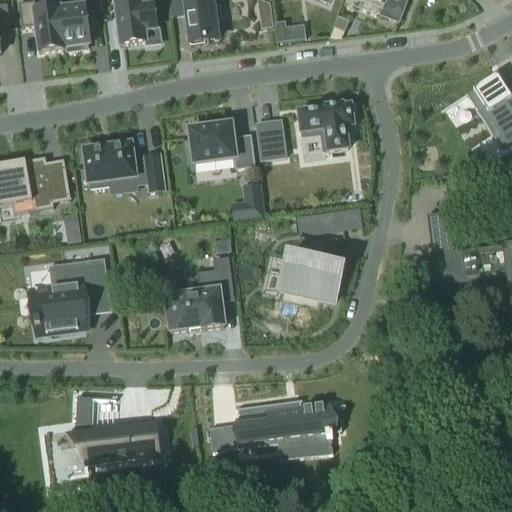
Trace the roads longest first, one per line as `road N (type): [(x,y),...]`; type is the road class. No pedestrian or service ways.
road 1 (residential): [(369,64),(386,136),(387,196),(361,315),(338,351),(299,365),(0,370)]
road 2 (residential): [(0,126),(205,85),(369,64)]
road 3 (residential): [(369,64),(452,52),(504,30)]
